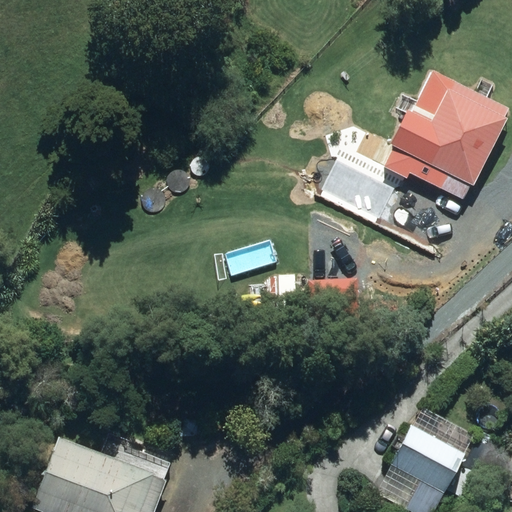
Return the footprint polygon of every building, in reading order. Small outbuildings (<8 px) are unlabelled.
[(507,110),(431,72),(384,169),(407,181),(411,175),(461,201),(507,110)] [(308,195),(346,214),(366,173),(329,154),(308,195)] [(396,301),(367,303),(369,326),(398,324),(396,301)] [(421,409),(376,494),(410,511),(434,511),(445,491),(460,499),(474,473),(458,465),(473,435),(421,409)] [(30,510),(37,511),(153,511),(165,481),(55,442),(30,510)] [(488,485),(481,498),(489,502),(497,489),(488,485)]
